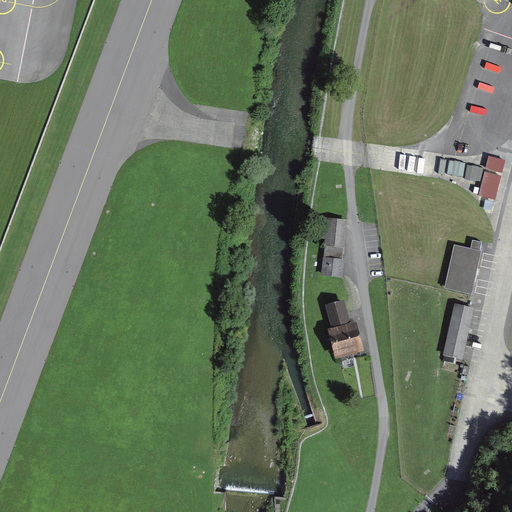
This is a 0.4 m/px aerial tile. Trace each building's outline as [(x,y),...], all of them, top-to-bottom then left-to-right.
[(328,215),(321,272),(338,274),(345,217),(328,215)] [(470,250),(454,246),(444,291),(471,297),(481,254),(480,252),(482,244),(472,242),(470,250)] [(322,300),(326,327),(346,324),(342,297),(322,300)] [(474,310),(455,306),(443,357),(462,361),(474,310)] [(326,327),(331,357),(355,353),(350,323),(346,324),(326,327)]
